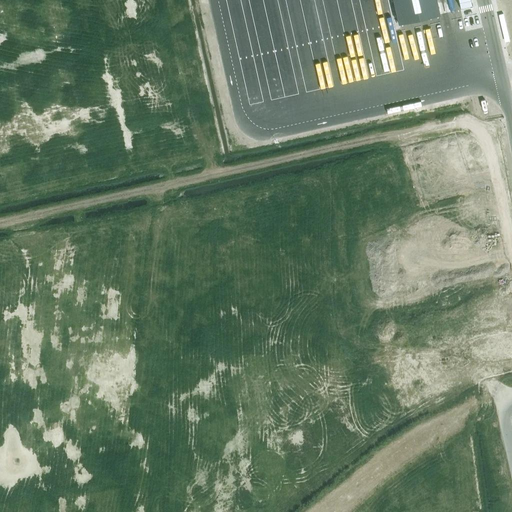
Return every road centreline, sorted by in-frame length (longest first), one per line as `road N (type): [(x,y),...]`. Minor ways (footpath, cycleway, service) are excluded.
road 1 (track): [(458,121),(0,223)]
road 2 (track): [(458,121),(474,125),(486,141),(511,247)]
